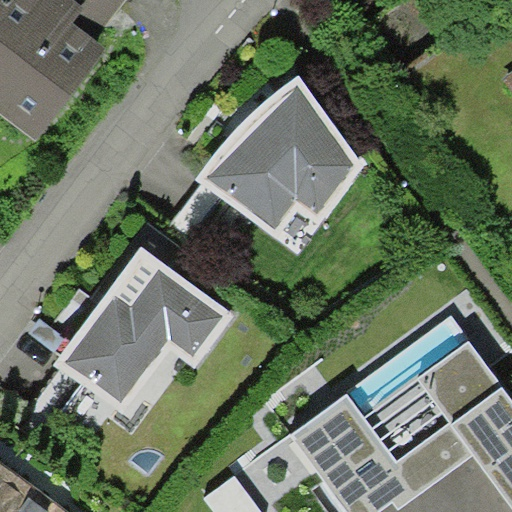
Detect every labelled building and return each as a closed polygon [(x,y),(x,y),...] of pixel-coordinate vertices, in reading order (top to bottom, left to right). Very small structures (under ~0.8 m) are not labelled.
[(0,0),(0,107),(41,138),(63,108),(114,40),(107,34),(127,7),(132,0),(0,0)] [(511,24),(509,26),(511,30),(511,64),(500,73),(511,89),(511,24)] [(376,163),(297,82),(218,158),(275,217),(294,199),(316,222),(376,163)] [(230,311),(138,237),(47,350),(116,405),(169,338),(192,357),(230,311)] [(499,397),(444,318),(372,368),(354,342),(301,379),(373,484),(499,397)] [(70,511),(0,460),(0,511),(70,511)]
